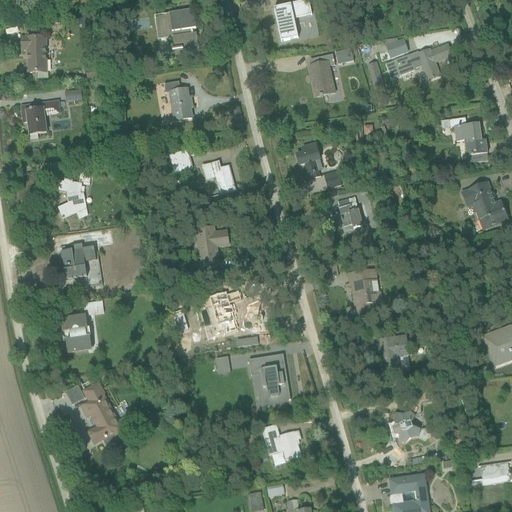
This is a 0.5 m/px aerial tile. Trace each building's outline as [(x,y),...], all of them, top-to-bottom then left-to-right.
[(282,45),(299,41),(292,6),(290,7),(289,2),(296,0),(282,0),(283,3),(285,3),(286,9),(274,11),(277,23),(278,23),(280,30),(278,30),(282,45)] [(191,13),(155,18),(159,42),(173,40),(175,52),(173,53),(174,61),(191,59),(189,46),(198,44),(196,36),(193,36),(192,32),(194,32),(191,13)] [(47,40),(22,40),(22,52),(28,52),(28,75),(36,75),(36,81),(48,81),(48,75),(48,73),(53,73),(53,62),(47,62),(47,40)] [(418,55),(386,67),(392,82),(415,73),(414,72),(421,69),(427,85),(441,79),(436,65),(452,59),(448,48),(432,54),(430,51),(419,56),(418,55)] [(315,101),(336,97),(330,69),(335,68),(333,58),(310,62),(311,68),(308,69),(315,101)] [(367,68),(378,103),(386,100),(377,66),(367,68)] [(110,69),(86,72),(88,83),(111,80),(110,69)] [(174,124),(192,121),(191,110),(192,110),(191,100),(189,100),(187,92),(181,93),(179,85),(164,87),(166,96),(169,96),(174,124)] [(79,93),(65,95),(66,105),(80,103),(79,93)] [(60,104),(21,109),(23,125),(28,124),(30,137),(31,142),(38,141),(38,136),(48,135),(46,118),(61,117),(60,104)] [(481,144),(479,127),(466,128),(465,121),(441,124),(442,132),(454,130),(456,145),(464,144),(467,160),(487,157),(485,143),(481,144)] [(321,163),(316,147),(303,150),(304,155),(296,157),(298,163),(299,163),(300,168),(305,167),(308,178),(314,176),(315,181),(320,180),(316,165),(321,163)] [(192,153),(174,157),(177,176),(195,172),(192,153)] [(86,172),(81,172),(79,184),(84,185),(83,187),(90,188),(91,173),(91,172),(91,162),(86,162),(86,172)] [(220,198),(236,194),(229,170),(221,172),(219,165),(203,169),(206,184),(216,182),(220,198)] [(339,174),(324,178),(328,190),(342,186),(339,174)] [(127,176),(120,177),(122,184),(124,183),(125,189),(130,188),(127,176)] [(68,206),(58,210),(64,222),(77,216),(79,222),(88,218),(84,196),(85,189),(82,189),(82,186),(72,184),(73,182),(65,181),(64,184),(56,183),(55,193),(67,195),(68,206)] [(473,209),(483,233),(508,223),(500,205),(495,207),(488,186),(461,197),(467,211),(473,209)] [(218,198),(208,201),(210,209),(221,206),(218,198)] [(355,200),(336,205),(344,230),(343,230),(344,235),(356,232),(355,231),(363,229),(355,200)] [(196,232),(201,272),(220,269),(218,251),(230,249),(228,233),(216,235),(215,229),(196,232)] [(82,291),(102,288),(98,260),(96,260),(94,249),(83,251),(82,246),(72,248),(73,252),(61,254),(65,283),(73,282),(72,280),(78,279),(78,281),(81,281),(82,291)] [(374,261),(358,263),(359,271),(375,268),(374,261)] [(370,307),(383,305),(381,295),(379,295),(376,273),(349,277),(355,309),(357,309),(357,317),(371,315),(370,307)] [(213,314),(217,329),(236,324),(230,303),(232,303),(229,294),(209,300),(204,302),(208,316),(213,314)] [(511,310),(509,301),(500,304),(504,316),(511,313),(511,310)] [(102,303),(85,305),(86,310),(84,310),(85,318),(104,316),(102,303)] [(69,354),(92,350),(90,330),(88,331),(86,319),(62,323),(64,335),(70,334),(71,341),(68,342),(69,354)] [(494,370),(511,363),(511,327),(483,338),(494,370)] [(380,354),(383,375),(402,371),(400,360),(409,359),(406,338),(378,343),(378,344),(381,343),(382,354),(380,354)] [(287,357),(250,362),(252,377),(264,376),(268,407),(293,404),(287,357)] [(219,360),(220,375),(233,374),(232,359),(219,360)] [(103,443),(104,442),(107,447),(108,449),(111,450),(114,450),(116,448),(117,445),(116,442),(115,440),(123,435),(122,433),(129,429),(124,420),(119,423),(105,397),(106,396),(100,384),(84,393),(90,405),(84,408),(90,419),(93,418),(98,429),(96,430),(96,431),(89,435),(95,446),(102,442),(103,443)] [(72,407),(85,400),(78,387),(65,394),(72,407)] [(425,443),(431,438),(426,431),(420,432),(413,430),(412,426),(416,419),(421,417),(421,408),(422,406),(433,405),(431,393),(411,397),(412,405),(412,411),(411,414),(403,418),(396,417),(393,422),(395,426),(400,429),(402,434),(399,438),(399,443),(404,446),(410,441),(419,440),(425,443)] [(286,464),(301,459),(297,443),(301,442),(298,434),(280,439),(276,428),(262,432),(270,458),(283,454),(286,464)] [(256,445),(252,433),(240,437),(243,450),(256,445)] [(449,445),(451,451),(456,452),(455,454),(465,452),(464,449),(467,444),(466,440),(460,440),(461,438),(459,434),(454,433),(450,437),(452,442),(449,445)] [(438,462),(437,456),(422,459),(423,464),(438,462)] [(452,463),(443,464),(444,474),(453,473),(452,463)] [(511,482),(511,472),(509,473),(508,465),(480,469),(483,488),(510,485),(510,483),(511,482)] [(429,511),(425,477),(389,482),(391,498),(393,498),(394,507),(392,508),(393,511),(429,511)] [(282,486),(266,489),(269,500),(284,497),(282,486)] [(263,511),(261,495),(247,497),(250,511),(263,511)] [(183,502),(176,504),(177,511),(184,511),(183,502)] [(310,511),(306,511),(298,511),(297,503),(287,504),(288,511),(310,511)]
